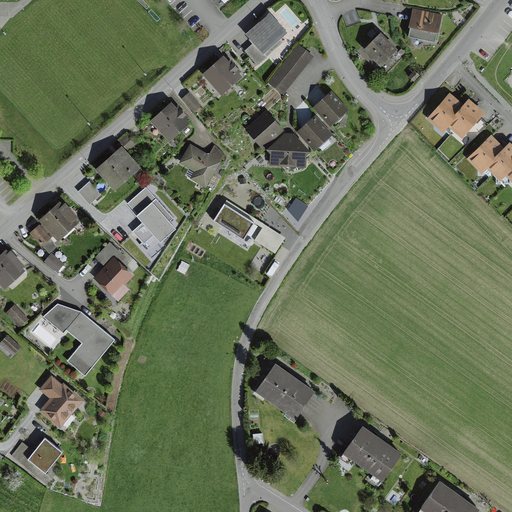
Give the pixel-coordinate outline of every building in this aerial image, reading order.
[(416,12),(410,39),(438,45),(443,18),(416,12)] [(256,46),(247,54),(259,69),(286,46),(283,42),(289,36),(272,16),(248,37),(256,46)] [(366,53),(384,70),(401,52),(382,35),(366,53)] [(298,46),(288,58),(303,69),(312,57),(298,46)] [(226,58),(204,78),(223,98),(246,78),(226,58)] [(288,58),(284,64),(298,75),(303,69),(288,58)] [(284,64),(279,69),(293,81),(298,75),(284,64)] [(279,69),(274,75),(289,87),(293,81),(279,69)] [(289,87),(274,75),(269,82),(283,93),(289,87)] [(332,95),(316,111),(334,129),(350,113),(332,95)] [(183,103),(195,116),(202,109),(190,96),(183,103)] [(448,97),(430,117),(444,129),(448,124),(462,108),(448,97)] [(467,102),(462,108),(448,124),(463,136),(482,114),(467,102)] [(173,106),(152,125),(171,146),(192,126),(173,106)] [(286,136),(269,114),(247,132),(264,153),(286,136)] [(316,119),(299,135),(316,153),(334,137),(316,119)] [(131,137),(123,143),(129,152),(138,145),(131,137)] [(297,138),(288,137),(269,154),(272,159),(271,167),(307,170),(308,158),(314,155),(297,138)] [(489,138),(469,159),(482,172),(488,166),(503,151),(489,138)] [(511,149),(508,145),(503,151),(488,166),(501,179),(506,174),(511,167),(511,149)] [(194,183),(208,191),(228,158),(213,149),(209,158),(192,148),(181,166),(198,176),(194,183)] [(124,150),(97,173),(115,194),(142,170),(124,150)] [(79,193),(92,208),(104,197),(90,182),(79,193)] [(145,186),(127,203),(161,239),(175,225),(170,219),(173,216),(145,186)] [(227,201),(214,220),(244,239),(256,219),(227,201)] [(63,203),(40,224),(59,244),(82,223),(63,203)] [(283,240),(262,226),(253,239),(275,253),(283,240)] [(37,230),(31,236),(45,249),(51,243),(37,230)] [(9,250),(0,258),(0,285),(6,292),(29,271),(9,250)] [(51,255),(45,264),(60,275),(66,266),(51,255)] [(114,261),(94,283),(120,306),(131,293),(127,289),(136,280),(114,261)] [(113,340),(82,312),(57,304),(43,317),(63,332),(66,329),(82,343),(67,361),(85,375),(113,340)] [(14,307),(7,315),(22,330),(30,322),(14,307)] [(8,338),(0,346),(0,351),(11,361),(21,350),(8,338)] [(275,365),(256,391),(295,418),(314,393),(275,365)] [(53,398),(44,410),(60,423),(80,399),(51,377),(42,389),(53,398)] [(362,428),(344,454),(381,480),(399,453),(362,428)] [(45,437),(28,459),(45,473),(62,451),(45,437)] [(474,511),(477,510),(439,484),(422,509),(425,511),(474,511)]
